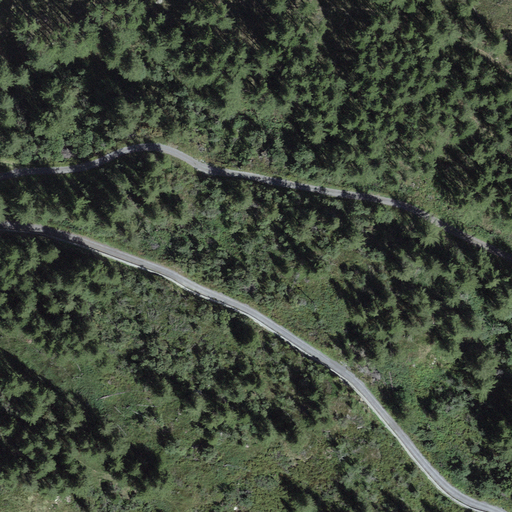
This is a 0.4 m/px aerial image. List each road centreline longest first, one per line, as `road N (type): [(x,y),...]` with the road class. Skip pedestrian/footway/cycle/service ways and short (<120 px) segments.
road 1 (track): [(0,228),(144,261),(221,296),(348,375),(456,496),(499,511)]
road 2 (track): [(511,251),(408,208),(202,170),(174,150),(140,144),(0,178)]
